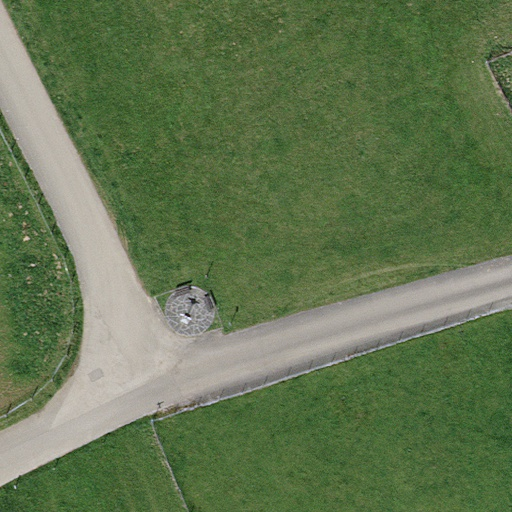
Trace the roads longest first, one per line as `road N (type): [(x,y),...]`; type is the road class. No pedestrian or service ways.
road 1 (track): [(0,456),(160,380),(511,276)]
road 2 (residential): [(160,380),(0,58)]
